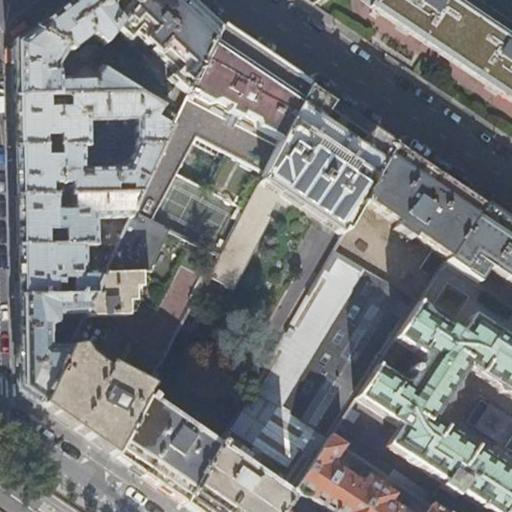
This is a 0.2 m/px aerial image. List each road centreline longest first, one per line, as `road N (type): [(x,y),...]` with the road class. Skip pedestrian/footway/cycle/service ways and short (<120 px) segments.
road 1 (residential): [(242,0),(511,184)]
road 2 (residential): [(127,511),(0,415)]
